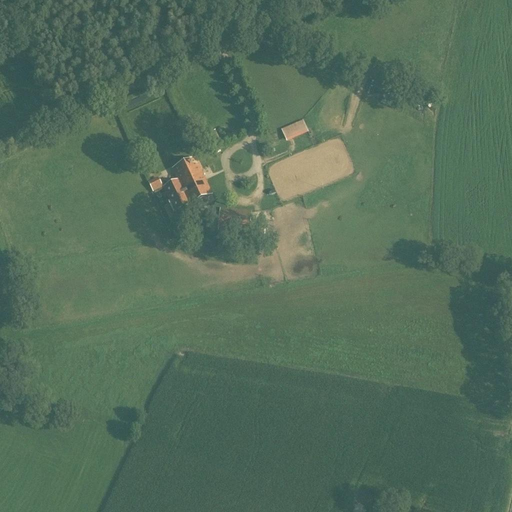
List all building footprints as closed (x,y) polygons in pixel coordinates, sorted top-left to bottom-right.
[(385,93),(388,86),(372,79),(369,86),(385,93)] [(303,121),(281,130),(287,143),(308,133),(303,121)] [(212,146),(221,144),(219,132),(210,134),(212,146)] [(178,181),(166,187),(178,212),(212,196),(195,159),(172,170),(178,181)] [(148,182),(153,192),(163,188),(158,177),(148,182)] [(262,210),(251,208),(250,213),(221,210),(219,229),(248,232),(250,217),(261,219),(262,210)]
